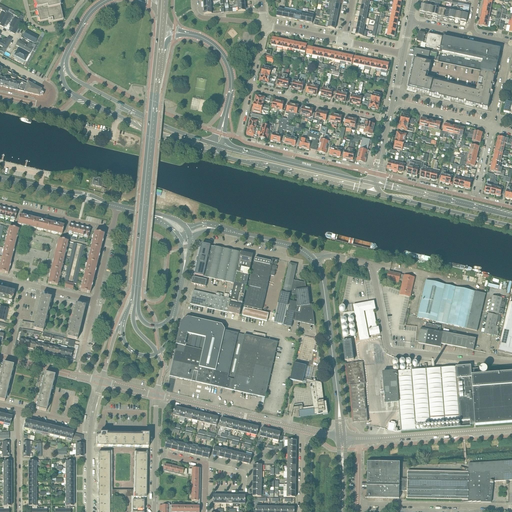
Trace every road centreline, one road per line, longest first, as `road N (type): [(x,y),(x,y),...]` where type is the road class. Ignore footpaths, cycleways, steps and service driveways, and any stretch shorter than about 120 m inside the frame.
road 1 (unclassified): [(511,363),(388,349),(370,264),(330,254),(312,259)]
road 2 (secondary): [(135,292),(156,58)]
road 3 (secondary): [(65,57),(67,89),(215,154)]
road 4 (residential): [(375,174),(239,139),(251,89)]
road 5 (secondary): [(217,145),(76,80),(65,57)]
road 6 (secondary): [(215,154),(372,192)]
road 7 (secondary): [(373,183),(217,145)]
road 8 (residential): [(511,507),(357,504)]
road 9 (tertiary): [(358,438),(511,427)]
road 10 (unclassified): [(301,430),(156,394)]
road 11 (secondary): [(372,192),(511,225)]
road 12 (secondary): [(338,398),(322,278),(312,259)]
road 13 (secondary): [(511,216),(373,183)]
road 14 (residential): [(387,122),(251,89)]
road 15 (secondary): [(217,145),(231,73),(216,47),(185,33)]
road 16 (residential): [(101,380),(89,511)]
road 17 (residential): [(174,309),(295,336)]
